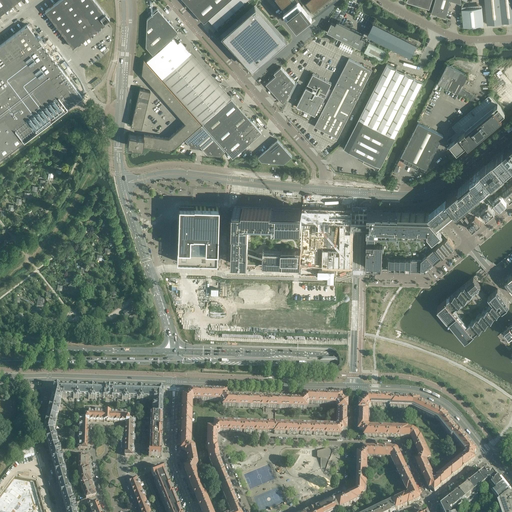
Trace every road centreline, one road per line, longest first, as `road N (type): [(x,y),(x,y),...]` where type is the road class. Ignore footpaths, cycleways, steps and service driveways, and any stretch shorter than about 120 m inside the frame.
road 1 (tertiary): [(493,454),(450,405),(412,387),(173,379)]
road 2 (tertiary): [(174,383),(411,392),(444,406),(489,458)]
road 3 (trunk): [(185,362),(408,372),(511,428)]
road 4 (trunk): [(511,417),(447,377),(398,361),(192,350)]
road 5 (unclassified): [(322,187),(313,157),(173,0)]
road 6 (unclassified): [(322,187),(170,170),(124,180)]
road 7 (unclassified): [(126,187),(180,176),(321,192)]
road 8 (residential): [(344,442),(228,441),(224,455),(248,511)]
road 9 (primary): [(0,360),(160,361)]
road 10 (primary): [(152,351),(0,341)]
road 11 (residential): [(296,272),(152,272)]
road 12 (unclassified): [(120,109),(96,102),(32,9)]
road 13 (unclassified): [(511,38),(460,38),(382,0)]
road 14 (tertiary): [(49,379),(174,383)]
road 15 (tertiary): [(173,379),(49,374)]
road 16 (residential): [(344,442),(401,444),(431,503)]
